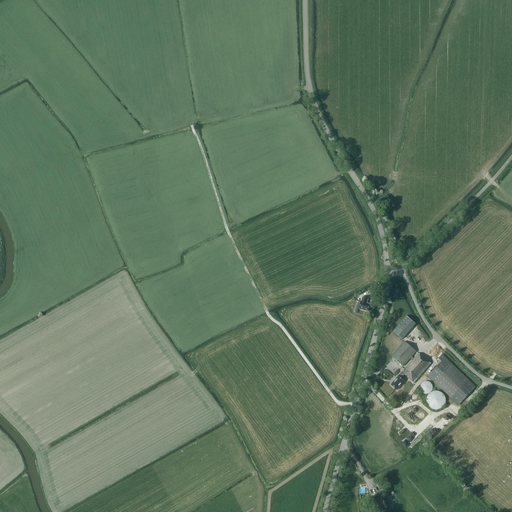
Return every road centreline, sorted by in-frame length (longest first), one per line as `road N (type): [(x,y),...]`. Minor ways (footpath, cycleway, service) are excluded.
road 1 (tertiary): [(387,271),(376,218),(309,86),(304,0)]
road 2 (tertiary): [(323,511),(387,271)]
road 3 (unclassified): [(511,388),(475,372),(437,336),(400,268)]
road 4 (unclassified): [(400,268),(511,156)]
